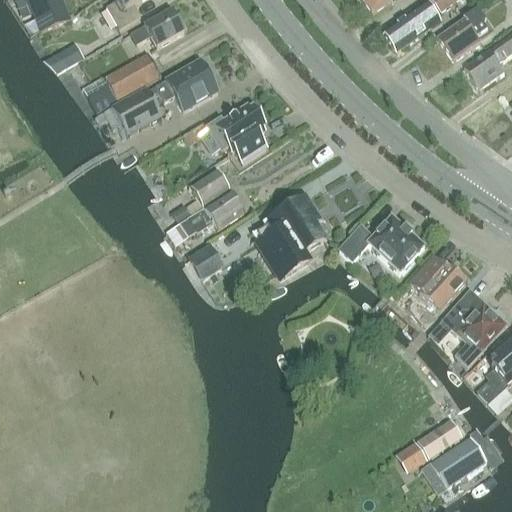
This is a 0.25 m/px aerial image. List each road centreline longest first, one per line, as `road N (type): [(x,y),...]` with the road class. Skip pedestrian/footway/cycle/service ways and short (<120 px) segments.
road 1 (residential): [(225,0),(356,151),(480,245)]
road 2 (tertiary): [(501,218),(385,132),(264,0)]
road 3 (residential): [(511,183),(399,98),(306,0)]
